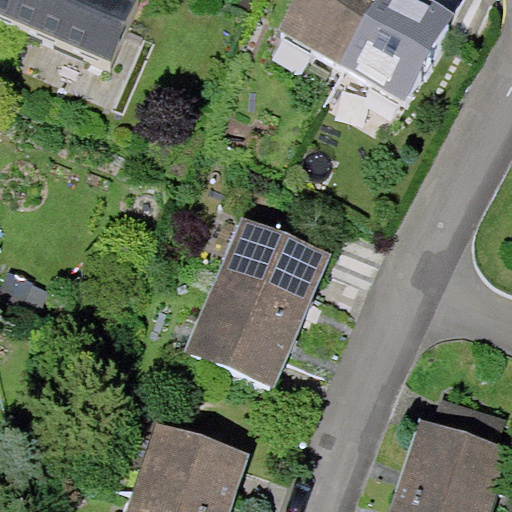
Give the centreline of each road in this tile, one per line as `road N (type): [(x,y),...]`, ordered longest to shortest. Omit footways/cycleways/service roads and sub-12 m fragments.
road 1 (residential): [(459,306),(366,511)]
road 2 (residential): [(511,196),(459,306)]
